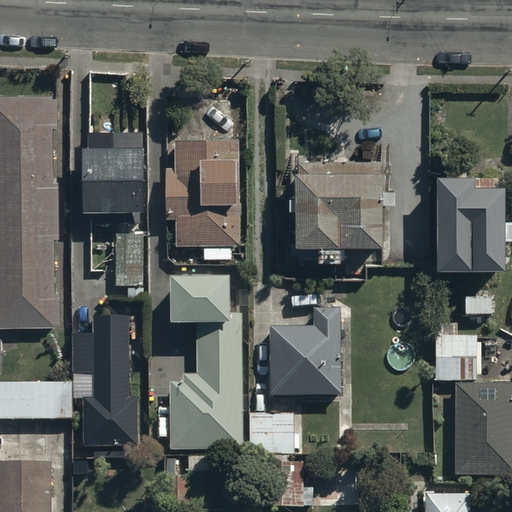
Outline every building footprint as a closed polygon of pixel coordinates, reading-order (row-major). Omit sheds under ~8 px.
[(0,94),(0,325),(57,325),(55,94),(0,94)] [(146,129),(84,129),(84,211),(147,210),(146,129)] [(242,242),(240,137),(173,138),(173,166),(166,166),(167,219),(174,219),(174,244),(242,242)] [(383,158),(296,160),(297,248),(322,248),(322,262),(343,261),(342,247),(385,246),(383,158)] [(507,173),(439,173),(440,270),(508,269),(507,173)] [(147,232),(114,232),(114,298),(147,298),(147,232)] [(230,278),(172,278),(172,326),(198,326),(198,374),(183,374),(183,382),(170,382),(170,449),(243,449),(243,312),(230,312),(230,278)] [(96,335),(74,336),(74,376),(96,376),(96,401),(86,401),(87,448),(139,447),(138,399),(133,399),(132,317),(95,318),(96,335)] [(458,325),(439,324),(439,337),(436,337),(435,380),(475,381),(475,376),(481,377),(482,345),(476,345),(476,337),(458,336),(458,325)] [(346,328),(273,329),(273,396),(347,396),(346,328)] [(74,383),(0,383),(0,420),(75,420),(74,383)] [(511,384),(457,385),(457,475),(511,474),(511,384)] [(293,415),(250,415),(251,453),(294,453),(293,415)] [(306,466),(253,466),(253,509),(306,509),(306,466)] [(51,511),(52,468),(0,468),(0,511),(51,511)] [(190,472),(166,472),(166,509),(189,509),(190,472)] [(425,511),(471,511),(471,495),(426,496),(425,511)]
